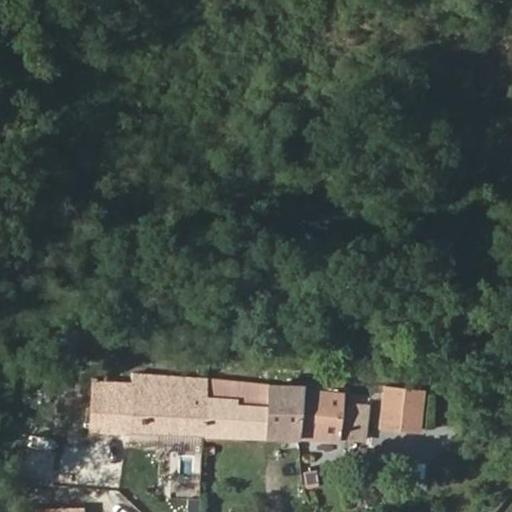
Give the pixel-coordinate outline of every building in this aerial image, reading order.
[(203,434),(206,378),(131,373),(130,384),(91,383),(89,430),(159,432),(203,434)] [(295,437),(299,388),(206,378),(203,434),(295,437)] [(340,392),(341,383),(326,382),(325,390),(340,392)] [(419,431),(424,390),(384,386),(379,426),(419,431)] [(338,438),(341,403),(342,392),(340,392),(325,390),(299,387),(299,388),(295,437),(338,438)] [(366,423),(367,406),(341,403),(338,438),(351,439),(364,439),(366,423)] [(202,446),(203,434),(159,432),(159,445),(202,446)] [(304,488),(318,486),(316,469),(302,471),(304,488)]
